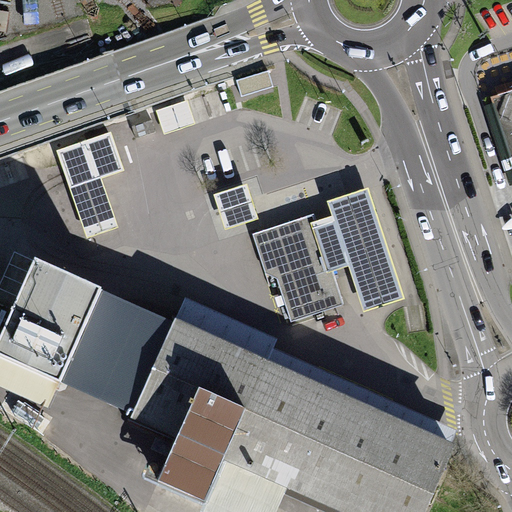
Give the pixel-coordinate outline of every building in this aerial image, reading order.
[(511,98),(497,103),(511,149),(511,98)] [(188,100),(156,111),(164,135),(196,124),(188,100)] [(110,131),(57,150),(87,237),(118,226),(101,178),(123,171),(110,131)] [(246,186),(213,196),(224,230),(257,219),(246,186)] [(398,303),(362,194),(321,207),(328,229),(312,234),(310,235),(323,274),(327,273),(343,269),(358,316),(398,303)] [(310,235),(312,234),(308,222),(248,241),(260,277),(279,284),(293,324),(339,309),(327,273),(323,274),(310,235)] [(422,511),(450,451),(9,254),(0,274),(0,386),(149,454),(133,492),(180,511),(273,511),(282,492),(326,511),(422,511)]
